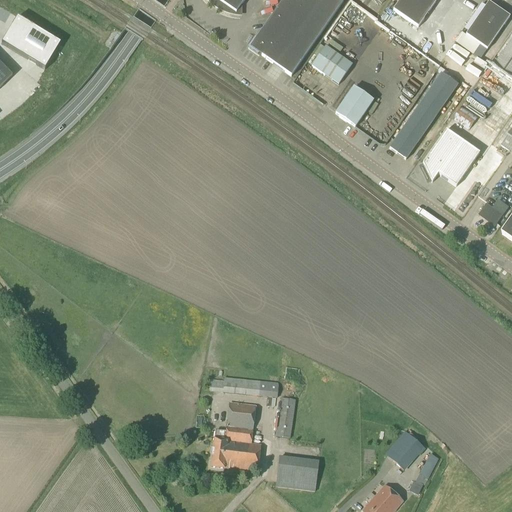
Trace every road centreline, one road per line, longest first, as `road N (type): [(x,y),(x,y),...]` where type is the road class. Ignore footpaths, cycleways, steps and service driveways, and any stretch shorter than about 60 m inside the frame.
road 1 (unclassified): [(511,267),(139,0)]
road 2 (unclassified): [(153,511),(0,292)]
road 3 (primary): [(0,172),(94,89),(158,0)]
